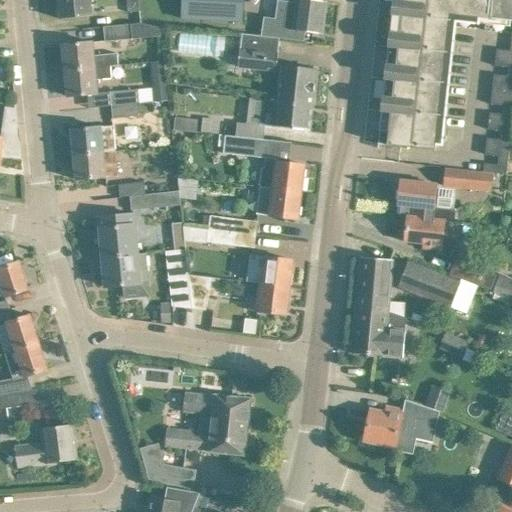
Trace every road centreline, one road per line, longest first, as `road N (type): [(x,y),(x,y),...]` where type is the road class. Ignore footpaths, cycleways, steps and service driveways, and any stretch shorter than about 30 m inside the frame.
road 1 (unclassified): [(317,365),(360,0)]
road 2 (residential): [(317,365),(83,330)]
road 3 (unclassified): [(21,0),(48,223)]
road 4 (unclassified): [(122,489),(124,468),(83,330)]
road 5 (residential): [(122,489),(103,501),(0,509)]
